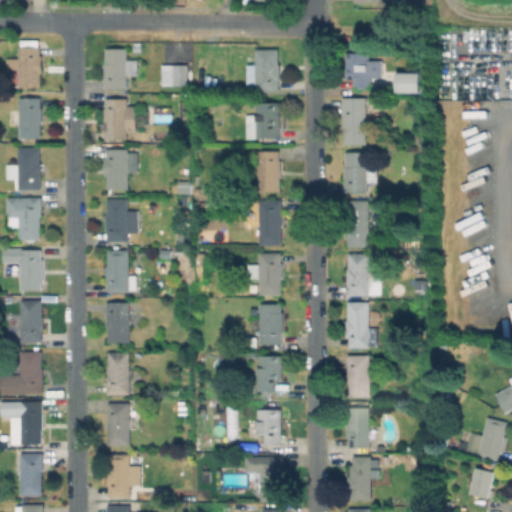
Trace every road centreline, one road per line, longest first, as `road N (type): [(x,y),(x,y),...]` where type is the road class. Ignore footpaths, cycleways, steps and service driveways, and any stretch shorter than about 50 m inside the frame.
road 1 (residential): [(72,22),(77,511)]
road 2 (residential): [(319,511),(313,26)]
road 3 (residential): [(0,20),(313,26)]
road 4 (residential): [(313,26),(434,28)]
